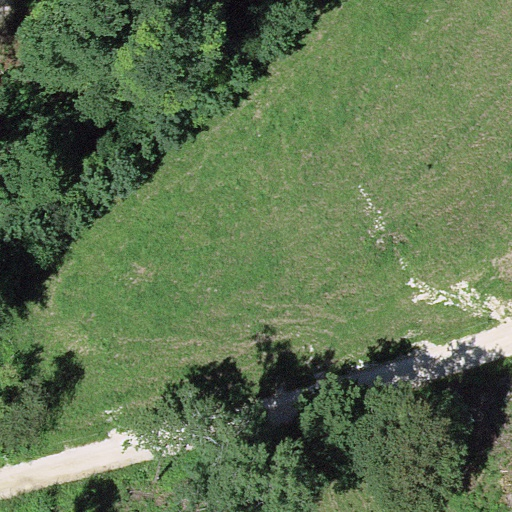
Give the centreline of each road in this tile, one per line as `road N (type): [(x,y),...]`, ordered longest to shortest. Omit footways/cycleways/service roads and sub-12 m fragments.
road 1 (track): [(0,484),(369,383),(511,334)]
road 2 (track): [(0,202),(40,173),(106,101),(185,0)]
